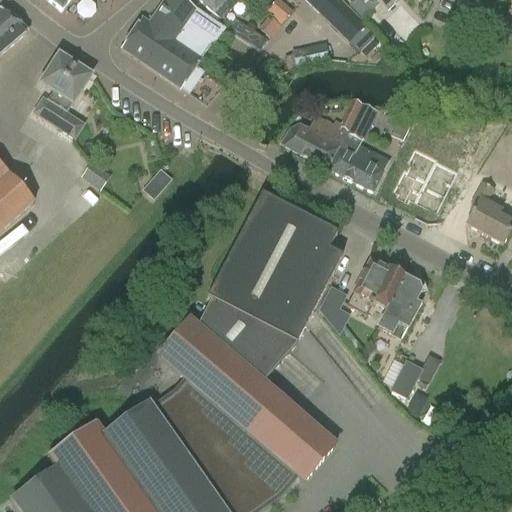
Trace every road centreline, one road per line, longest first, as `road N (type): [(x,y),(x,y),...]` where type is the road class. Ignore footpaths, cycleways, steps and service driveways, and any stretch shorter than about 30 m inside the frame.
road 1 (residential): [(511,298),(290,180),(89,58)]
road 2 (residential): [(404,511),(511,435)]
